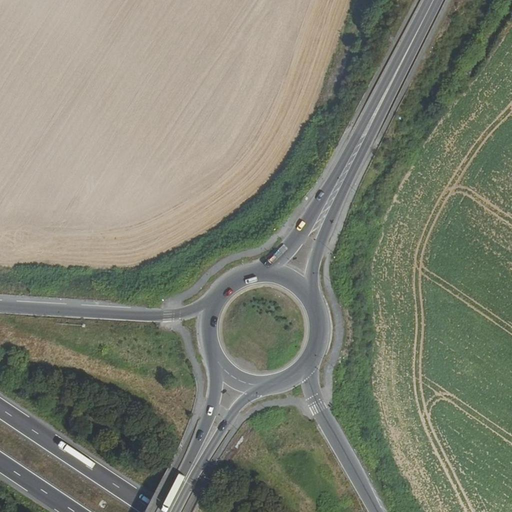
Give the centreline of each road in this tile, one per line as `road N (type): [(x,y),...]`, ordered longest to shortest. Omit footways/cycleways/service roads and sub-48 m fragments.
road 1 (secondary): [(399,68),(296,239),(262,274)]
road 2 (secondary): [(308,297),(331,216),(399,68)]
road 3 (motorway): [(220,293),(167,316),(0,305)]
road 4 (motorway): [(154,511),(0,408)]
road 5 (motorway): [(376,511),(315,402),(311,359)]
road 6 (secondary): [(184,480),(240,404),(269,386)]
road 7 (secondary): [(217,364),(215,394),(184,480)]
